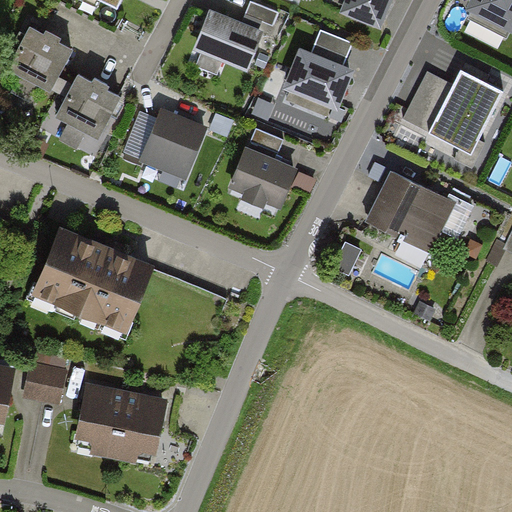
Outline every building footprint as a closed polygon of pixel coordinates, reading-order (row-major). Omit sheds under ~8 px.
[(399,0),(354,0),(349,13),(387,29),(399,0)] [(511,0),(472,0),(468,10),(511,30),(511,0)] [(275,11),(251,2),(242,23),(206,9),(191,49),(245,70),(260,31),(266,34),(275,11)] [(83,49),(39,28),(13,81),(57,102),(83,49)] [(349,64),(357,44),(324,31),(316,51),(305,47),(289,87),(341,108),(358,68),(349,64)] [(469,150),(500,88),(459,68),(428,130),(469,150)] [(135,97),(87,74),(64,122),(112,145),(135,97)] [(297,130),(305,117),(280,102),(272,116),(297,130)] [(141,152),(153,122),(141,117),(129,147),(141,152)] [(203,135),(157,117),(136,169),(182,187),(203,135)] [(277,151),(253,140),(228,197),(237,201),(235,206),(256,216),(259,210),(275,217),(292,178),(270,168),(277,151)] [(465,203),(401,171),(376,221),(441,252),(465,203)] [(148,273),(57,237),(29,306),(119,343),(148,273)] [(62,378),(28,370),(20,404),(54,411),(62,378)] [(0,419),(9,377),(0,374),(0,419)] [(163,409),(83,391),(69,455),(149,473),(163,409)]
